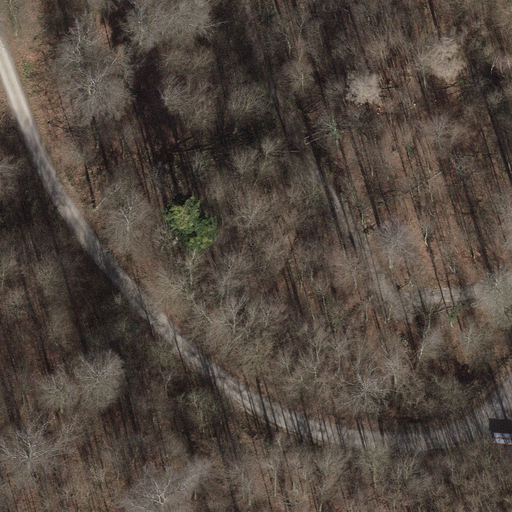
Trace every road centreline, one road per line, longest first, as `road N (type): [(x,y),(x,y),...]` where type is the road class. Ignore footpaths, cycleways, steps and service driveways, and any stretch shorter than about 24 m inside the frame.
road 1 (track): [(0,47),(36,149),(80,230),(152,314),(239,393),(318,430),(403,441),(475,426),(511,394)]
road 2 (track): [(244,0),(297,143),(394,305),(511,285)]
